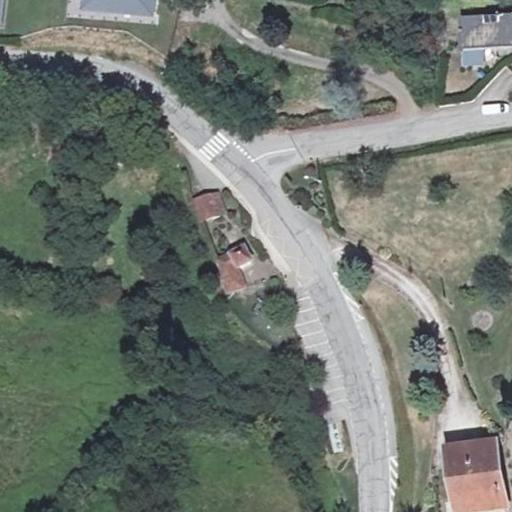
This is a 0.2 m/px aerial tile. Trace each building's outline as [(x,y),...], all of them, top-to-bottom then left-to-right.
[(88,0),(88,11),(154,16),(155,0),(88,0)] [(511,14),(461,18),(463,52),(486,51),(511,49),(511,14)] [(129,156),(104,145),(100,155),(125,166),(129,156)] [(221,220),(214,200),(208,202),(198,207),(204,225),(221,220)] [(238,272),(251,264),(245,253),(222,266),(228,281),(239,277),(238,272)] [(245,291),(239,277),(228,281),(228,282),(226,283),(231,296),(245,291)] [(477,511),(507,507),(496,443),(452,450),(462,511),(477,511)]
